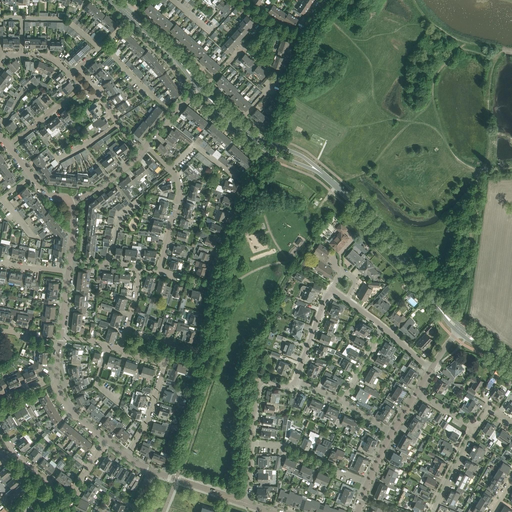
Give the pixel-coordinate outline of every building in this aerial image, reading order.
[(82,2),(82,0),(72,0),(72,1),(70,0),(69,3),(71,4),(71,3),(77,6),(77,7),(80,9),(84,4),(82,2)] [(220,10),(226,4),(221,0),(215,7),(215,6),(215,7),(217,9),(215,11),(218,13),(220,10)] [(311,5),(303,0),(301,5),(307,9),(311,5)] [(87,12),(94,5),(90,2),(89,2),(88,1),(85,4),(82,8),(84,9),(83,9),(87,12)] [(147,15),(154,7),(150,3),(144,10),(146,12),(145,14),(147,15)] [(226,3),(226,4),(220,10),(224,13),(222,14),(225,18),(231,11),(229,9),(231,7),(226,3)] [(273,15),(278,7),(274,4),(269,12),(273,15)] [(91,16),(98,9),(94,5),(87,12),(91,16)] [(307,9),(301,5),(297,9),(304,14),(307,9)] [(152,17),(158,10),(154,7),(147,15),(148,17),(150,15),(152,17)] [(278,18),(283,11),(278,7),(273,15),(278,18)] [(95,19),(101,12),(98,9),(91,16),(95,19)] [(154,22),(162,14),(158,10),(152,17),(154,19),(153,21),(154,22)] [(288,14),(287,14),(283,11),(278,18),(283,21),(284,20),(288,14)] [(95,19),(93,21),(97,25),(105,16),(105,15),(101,12),(95,19)] [(289,23),(293,16),(289,12),(287,14),(288,14),(284,20),(289,23)] [(104,25),(110,18),(106,14),(105,15),(105,16),(97,25),(101,28),(104,25)] [(160,24),(166,17),(162,14),(154,22),(156,24),(158,22),(160,24)] [(254,22),(247,15),(243,19),(252,27),(253,25),(252,24),(254,22)] [(298,19),(293,16),(289,23),(294,26),(298,19)] [(162,29),(170,20),(166,17),(160,24),(162,26),(160,27),(162,29)] [(108,28),(114,21),(110,18),(104,25),(108,28)] [(252,27),(243,19),(240,23),(241,25),(247,29),(249,27),(250,29),(252,27)] [(173,24),(170,20),(162,29),(164,30),(165,29),(167,31),(173,24)] [(111,32),(118,25),(114,21),(108,28),(111,32)] [(247,29),(241,25),(240,23),(237,27),(238,29),(238,28),(247,36),(248,34),(246,33),(249,31),(247,29)] [(173,36),(180,27),(176,24),(170,30),(173,32),(171,34),(173,36)] [(178,37),(184,31),(180,27),(173,36),(174,37),(176,35),(178,37)] [(238,28),(238,29),(235,32),(242,38),(243,36),(245,38),(247,36),(238,28)] [(180,42),(188,34),(184,31),(178,37),(180,39),(179,41),(180,42)] [(123,42),(129,36),(126,32),(119,39),(123,42)] [(242,38),(235,32),(231,36),(240,44),(241,42),(240,40),(242,38)] [(186,44),(192,37),(188,34),(180,42),(182,44),(184,42),(186,44)] [(127,46),(133,39),(129,36),(123,42),(127,46)] [(240,44),(231,36),(228,40),(235,46),(237,44),(238,45),(240,44)] [(188,49),(195,41),(192,37),(186,44),(188,46),(186,48),(188,49)] [(293,43),(294,40),(287,38),(287,40),(282,39),(280,44),(288,47),(289,44),(290,44),(291,42),(293,43)] [(47,39),(47,49),(49,49),(49,50),(55,50),(55,41),(50,41),(50,39),(47,39)] [(61,41),(55,41),(55,50),(61,50),(63,50),(64,39),(61,39),(61,41)] [(131,49),(136,43),(137,42),(133,39),(127,46),(131,49)] [(92,48),(84,40),(82,43),(83,44),(79,48),(85,54),(90,50),(92,48)] [(235,46),(228,40),(224,44),(233,51),(234,50),(233,48),(235,46)] [(193,51),(199,44),(195,41),(188,49),(190,51),(191,49),(193,51)] [(134,54),(140,47),(136,43),(131,49),(130,50),(134,54)] [(196,56),(203,48),(199,44),(193,51),(195,53),(194,54),(196,56)] [(233,51),(224,44),(221,48),(228,54),(230,51),(231,53),(233,51)] [(287,50),(288,47),(280,44),(278,50),(283,52),(282,54),(288,56),(289,54),(287,53),(288,51),(287,50)] [(85,54),(79,48),(79,47),(75,51),(81,58),(85,54)] [(138,57),(144,50),(140,47),(134,54),(138,57)] [(207,51),(203,48),(196,56),(197,58),(199,56),(201,58),(205,53),(207,51)] [(144,60),(151,54),(148,50),(141,56),(143,59),(141,60),(142,62),(144,60)] [(81,58),(75,51),(70,55),(71,56),(77,62),(81,58)] [(202,65),(209,56),(205,53),(201,58),(199,59),(201,61),(200,63),(202,65)] [(145,66),(154,58),(151,54),(144,60),(142,62),(142,63),(145,66)] [(244,64),(250,57),(245,54),(242,58),(240,56),(235,61),(238,63),(239,62),(241,63),(242,62),(244,64)] [(276,55),(274,61),(282,63),(284,60),(286,61),(288,56),(282,54),(281,57),(276,55)] [(77,62),(71,56),(67,59),(66,58),(64,60),(68,65),(70,63),(73,66),(77,62)] [(99,62),(97,64),(95,61),(87,69),(92,73),(96,70),(98,72),(102,69),(103,67),(112,59),(109,56),(102,62),(103,63),(101,64),(99,62)] [(207,66),(213,60),(209,56),(202,65),(203,66),(205,64),(207,66)] [(255,65),(253,63),(254,61),(250,57),(244,64),(247,66),(245,69),(249,72),(255,65)] [(149,70),(158,61),(154,58),(145,66),(149,70)] [(24,60),(24,65),(25,65),(25,69),(30,69),(30,70),(32,70),(32,67),(30,67),(30,60),(24,60)] [(209,71),(217,63),(213,60),(207,66),(209,68),(208,70),(209,71)] [(10,62),(7,65),(9,68),(8,69),(12,74),(14,72),(13,72),(21,66),(19,63),(16,65),(13,61),(11,63),(10,62)] [(42,75),(46,64),(45,64),(45,65),(43,64),(43,63),(39,61),(38,64),(33,62),(32,67),(32,70),(35,72),(35,71),(36,69),(40,71),(39,74),(42,75)] [(154,72),(161,65),(158,61),(149,70),(152,74),(154,72)] [(281,67),(282,63),(274,61),(272,66),(277,68),(276,71),(284,73),(286,68),(281,67)] [(215,73),(221,66),(217,63),(209,71),(211,73),(213,71),(215,73)] [(48,65),(46,64),(42,75),(45,77),(46,74),(50,75),(49,77),(52,79),(57,72),(52,70),(54,68),(49,66),(49,67),(47,66),(48,65)] [(158,76),(165,69),(161,65),(154,72),(158,76)] [(258,65),(257,67),(255,65),(249,72),(253,76),(255,73),(257,75),(263,69),(258,65)] [(12,74),(8,69),(5,72),(4,71),(2,73),(1,72),(0,73),(0,74),(11,83),(12,81),(12,80),(12,79),(12,78),(11,77),(11,76),(10,76),(12,74)] [(110,75),(107,72),(108,72),(106,70),(104,72),(102,69),(98,72),(94,76),(98,80),(102,77),(104,80),(110,75)] [(268,72),(263,69),(257,75),(260,78),(260,79),(261,80),(268,72)] [(58,89),(66,82),(66,81),(64,79),(65,78),(61,72),(54,79),(58,84),(55,86),(58,89)] [(162,81),(169,76),(166,72),(159,77),(162,81)] [(0,81),(7,87),(8,87),(11,83),(0,74),(0,81)] [(106,91),(115,85),(113,82),(114,81),(113,78),(110,75),(104,80),(106,82),(102,85),(106,91)] [(219,87),(226,79),(222,75),(216,82),(219,84),(217,86),(219,87)] [(165,85),(172,80),(169,76),(162,81),(165,85)] [(224,89),(230,82),(226,79),(219,87),(221,89),(222,87),(224,89)] [(168,89),(175,84),(172,80),(165,85),(168,89)] [(72,89),(66,82),(58,89),(57,89),(60,92),(63,90),(66,94),(72,89)] [(226,94),(234,85),(230,82),(224,89),(226,91),(225,92),(226,94)] [(178,88),(175,84),(168,89),(171,94),(178,88)] [(117,88),(115,85),(106,91),(109,96),(114,93),(115,96),(116,96),(120,93),(122,92),(120,89),(119,88),(118,87),(117,88)] [(238,89),(234,85),(226,94),(228,95),(230,94),(232,95),(232,96),(236,91),(238,89)] [(174,98),(181,93),(178,88),(171,94),(174,98)] [(233,102),(240,94),(236,91),(232,96),(232,95),(230,97),(232,99),(231,101),(233,102)] [(39,96),(37,98),(43,105),(45,103),(47,105),(52,101),(47,94),(46,94),(45,93),(44,93),(42,92),(42,94),(42,97),(39,97),(39,96)] [(123,98),(120,93),(116,96),(115,96),(111,99),(115,104),(119,101),(121,104),(125,101),(127,100),(125,97),(123,98)] [(238,104),(244,97),(240,94),(233,102),(234,104),(236,102),(238,104)] [(240,109),(248,101),(244,97),(238,104),(240,106),(239,108),(240,109)] [(40,107),(43,105),(37,98),(33,101),(33,103),(34,105),(32,107),(37,114),(42,109),(40,107)] [(126,112),(132,108),(130,105),(128,106),(125,101),(121,104),(116,107),(120,112),(124,109),(126,112)] [(246,111),(252,104),(248,101),(240,109),(242,111),(243,109),(246,111)] [(97,102),(85,110),(88,115),(91,113),(94,118),(92,119),(93,122),(96,120),(95,117),(101,113),(97,106),(99,105),(97,102)] [(28,106),(20,112),(22,115),(23,116),(20,118),(24,122),(26,120),(28,122),(33,117),(29,112),(31,110),(29,108),(28,106)] [(157,106),(154,110),(161,115),(164,111),(157,106)] [(186,116),(192,109),(188,106),(180,115),(184,118),(186,116)] [(190,119),(196,112),(192,109),(186,116),(190,119)] [(256,120),(262,113),(257,109),(251,116),(256,120)] [(77,120),(74,116),(70,110),(67,113),(65,110),(60,114),(62,117),(68,124),(72,121),(73,121),(75,121),(77,120)] [(161,115),(154,110),(151,114),(157,119),(161,115)] [(17,126),(13,121),(16,118),(18,119),(20,118),(16,112),(12,116),(10,119),(9,120),(11,122),(5,126),(10,132),(17,126)] [(194,122),(200,115),(196,112),(190,119),(194,122)] [(266,117),(262,113),(256,120),(260,124),(261,122),(265,126),(269,122),(268,121),(270,120),(266,116),(266,117)] [(157,119),(151,114),(147,118),(154,123),(157,119)] [(198,126),(204,119),(200,115),(194,122),(198,126)] [(68,124),(62,117),(59,119),(57,117),(52,121),(60,131),(68,124)] [(100,118),(88,126),(89,128),(90,129),(94,127),(96,129),(100,126),(102,129),(102,128),(104,131),(107,128),(106,126),(108,124),(107,122),(107,121),(105,118),(100,122),(98,119),(100,118)] [(154,123),(147,118),(144,122),(150,126),(151,127),(154,123)] [(208,122),(204,119),(198,126),(204,130),(209,124),(207,123),(208,122)] [(60,131),(52,121),(47,125),(49,127),(46,129),(50,134),(52,137),(60,131)] [(150,126),(144,122),(143,121),(140,125),(147,130),(150,126)] [(210,134),(216,127),(212,123),(210,125),(209,124),(204,130),(205,131),(206,130),(210,134)] [(147,130),(140,125),(137,129),(143,134),(147,130)] [(50,134),(46,129),(44,127),(39,131),(41,134),(38,136),(44,142),(46,145),(47,147),(50,144),(47,141),(48,140),(48,139),(48,138),(48,137),(47,136),(50,134)] [(214,137),(220,130),(216,127),(210,134),(214,137)] [(143,134),(137,129),(133,133),(140,138),(143,134)] [(192,142),(178,130),(176,132),(172,129),(169,132),(170,133),(168,135),(175,140),(177,137),(178,138),(179,138),(180,138),(181,137),(190,144),(192,142)] [(216,142),(224,133),(220,130),(214,137),(212,139),(216,142)] [(28,140),(29,139),(35,134),(33,131),(21,140),(23,143),(21,145),(25,150),(32,145),(28,140)] [(221,144),(228,137),(224,133),(216,142),(215,143),(216,144),(217,144),(218,144),(220,146),(222,144),(221,144)] [(171,145),(175,140),(168,135),(167,137),(166,136),(164,139),(168,142),(166,144),(171,149),(173,146),(171,145)] [(200,145),(204,140),(199,136),(196,139),(195,141),(200,145)] [(233,142),(231,140),(228,137),(221,144),(222,144),(225,147),(224,148),(226,149),(232,143),(233,142)] [(204,140),(200,145),(204,148),(208,143),(204,140)] [(125,154),(119,146),(116,142),(108,147),(110,150),(115,155),(117,153),(120,158),(125,154)] [(130,150),(124,143),(119,146),(125,154),(130,150)] [(158,146),(157,148),(163,154),(165,152),(168,155),(170,152),(171,153),(174,151),(171,149),(166,144),(164,146),(161,143),(158,145),(158,146)] [(231,154),(237,148),(232,143),(226,149),(227,151),(231,154)] [(36,150),(32,145),(25,150),(29,155),(32,154),(34,156),(39,152),(37,149),(36,150)] [(235,158),(241,151),(237,148),(231,154),(230,156),(234,160),(235,158)] [(215,151),(215,150),(212,154),(218,159),(220,156),(222,154),(217,149),(215,151)] [(115,155),(110,150),(108,152),(107,153),(108,154),(105,157),(106,159),(112,166),(117,162),(112,157),(115,155)] [(239,161),(245,154),(241,151),(235,158),(239,161)] [(36,164),(43,159),(39,154),(32,160),(36,164)] [(243,165),(249,158),(245,154),(239,161),(241,163),(239,165),(241,166),(243,165)] [(150,157),(145,161),(150,166),(148,167),(152,173),(153,172),(157,176),(159,174),(155,170),(154,170),(158,166),(156,163),(150,157)] [(112,166),(106,159),(104,161),(102,158),(98,162),(101,165),(102,163),(107,170),(112,166)] [(253,161),(249,158),(243,165),(247,168),(253,161)] [(46,163),(43,159),(36,164),(39,168),(44,165),(46,163)] [(187,176),(193,170),(189,166),(190,165),(187,163),(181,169),(181,170),(182,169),(185,172),(184,174),(187,176)] [(2,175),(9,170),(7,168),(8,167),(7,165),(0,170),(0,173),(1,173),(2,175)] [(41,174),(48,169),(44,165),(39,168),(37,170),(41,174)] [(152,173),(148,167),(146,169),(143,165),(138,169),(144,176),(146,174),(147,175),(149,173),(150,175),(152,173)] [(99,166),(95,170),(100,177),(104,173),(99,166)] [(200,176),(198,174),(200,172),(195,168),(193,170),(187,176),(189,179),(190,179),(191,180),(194,178),(196,180),(200,176)] [(44,178),(51,173),(48,169),(41,174),(44,178)] [(141,178),(144,176),(138,169),(133,172),(137,177),(134,178),(138,183),(139,184),(142,183),(140,180),(141,179),(141,178)] [(6,180),(14,173),(12,171),(11,173),(9,170),(2,175),(6,180)] [(100,177),(95,170),(90,173),(91,174),(96,180),(100,177)] [(223,171),(219,176),(224,180),(228,175),(223,171)] [(16,179),(14,176),(15,175),(14,173),(6,180),(3,182),(6,186),(9,184),(11,187),(16,183),(14,180),(16,179)] [(54,183),(55,174),(52,174),(51,173),(44,178),(47,182),(54,183)] [(96,180),(91,174),(88,176),(87,183),(91,183),(96,180)] [(138,183),(134,178),(132,180),(129,176),(124,179),(130,186),(132,184),(133,185),(135,184),(136,185),(138,183)] [(127,188),(130,186),(124,179),(120,183),(123,187),(121,189),(125,194),(130,200),(133,198),(129,193),(131,192),(127,188)] [(166,182),(164,180),(157,185),(158,187),(162,187),(163,193),(172,190),(172,188),(172,187),(171,184),(166,185),(166,182)] [(237,185),(226,180),(224,186),(219,185),(217,190),(218,190),(223,192),(224,189),(234,193),(237,185)] [(202,184),(195,182),(194,185),(191,184),(190,186),(189,190),(197,192),(199,186),(201,187),(202,184)] [(122,193),(116,186),(112,190),(118,197),(122,193)] [(22,197),(29,192),(26,188),(19,193),(22,197)] [(118,197),(112,190),(108,193),(113,200),(118,197)] [(196,197),(197,192),(189,190),(188,194),(189,194),(188,199),(197,201),(199,202),(200,198),(196,197)] [(32,196),(29,192),(22,197),(26,202),(32,196)] [(113,200),(108,193),(104,196),(107,202),(109,204),(113,200)] [(229,206),(232,199),(218,193),(216,197),(219,198),(218,202),(229,206)] [(107,202),(104,196),(102,194),(98,198),(103,205),(107,202)] [(34,195),(33,196),(32,196),(26,202),(29,206),(30,205),(37,200),(34,195)] [(166,201),(167,198),(159,196),(157,201),(160,202),(159,206),(168,208),(169,205),(168,205),(169,202),(166,201)] [(103,205),(98,198),(93,201),(97,206),(99,208),(103,205)] [(41,204),(37,199),(37,200),(30,205),(34,209),(41,204)] [(197,201),(188,199),(187,204),(185,203),(184,207),(192,209),(194,204),(195,204),(196,201),(197,201)] [(97,206),(93,201),(90,204),(89,212),(97,213),(97,210),(96,209),(95,208),(95,207),(97,206)] [(35,215),(44,208),(41,204),(34,209),(31,211),(35,215)] [(222,211),(224,207),(217,205),(216,209),(218,210),(215,218),(224,221),(227,212),(222,211)] [(167,212),(168,208),(159,206),(158,210),(155,209),(154,214),(163,217),(163,214),(166,214),(167,211),(167,212)] [(191,215),(192,209),(184,207),(183,211),(185,211),(183,216),(187,217),(192,219),(193,216),(191,215)] [(39,219),(47,212),(44,208),(35,215),(39,219)] [(45,221),(52,216),(48,211),(47,212),(39,219),(42,223),(45,221)] [(48,226),(55,220),(52,216),(45,221),(48,226)] [(161,218),(160,218),(153,216),(153,217),(152,218),(151,219),(151,221),(152,222),(154,223),(153,226),(161,228),(162,226),(163,226),(164,222),(161,221),(161,218)] [(194,219),(192,219),(187,217),(186,220),(181,219),(179,226),(188,228),(189,221),(193,222),(194,219)] [(215,221),(210,219),(208,218),(206,221),(209,222),(208,227),(209,229),(210,229),(219,233),(222,226),(214,224),(215,221)] [(50,231),(58,224),(55,220),(48,226),(46,227),(50,231)] [(337,237),(331,244),(338,250),(343,244),(348,238),(343,234),(347,229),(341,223),(336,228),(340,232),(336,236),(337,237)] [(55,234),(62,229),(58,224),(50,231),(49,232),(51,234),(54,233),(55,234)] [(161,231),(161,228),(153,226),(150,225),(149,231),(145,231),(140,230),(139,230),(138,234),(147,236),(152,237),(152,236),(155,236),(156,233),(160,234),(161,231)] [(324,236),(327,238),(329,234),(331,236),(335,230),(331,227),(324,236)] [(66,234),(62,229),(55,234),(57,237),(57,238),(66,239),(66,234)] [(182,232),(178,231),(177,235),(177,238),(185,240),(187,234),(189,235),(189,231),(183,230),(182,232)] [(211,238),(212,235),(200,230),(198,235),(206,238),(204,243),(214,247),(216,240),(211,238)] [(9,244),(0,242),(0,254),(4,255),(5,250),(8,251),(9,244)] [(16,245),(10,244),(9,243),(9,244),(8,251),(12,252),(11,256),(17,258),(19,249),(15,248),(16,245)] [(184,251),(182,250),(182,248),(184,249),(185,246),(177,243),(176,246),(174,246),(172,252),(180,254),(180,256),(183,256),(184,256),(185,252),(184,251)] [(142,244),(142,246),(141,253),(144,253),(143,259),(150,259),(151,250),(148,250),(148,249),(147,247),(147,246),(146,245),(144,245),(145,244),(142,244)] [(316,250),(314,253),(321,258),(321,257),(327,261),(329,258),(326,257),(330,251),(320,244),(315,250),(316,250)] [(28,255),(29,247),(19,245),(19,249),(17,258),(23,259),(24,256),(25,256),(26,255),(26,254),(28,255)] [(132,250),(128,249),(128,246),(123,245),(122,248),(123,248),(122,252),(125,253),(125,258),(131,259),(132,250)] [(132,250),(131,259),(137,259),(138,253),(141,253),(142,246),(132,245),(132,250)] [(206,252),(207,249),(200,246),(198,249),(197,251),(198,253),(200,253),(199,257),(209,260),(211,254),(206,252)] [(37,257),(39,250),(35,250),(35,248),(29,247),(28,255),(27,260),(33,261),(34,256),(37,257)] [(357,266),(364,259),(366,256),(364,258),(361,256),(361,257),(353,249),(353,248),(345,257),(353,265),(354,264),(357,267),(357,266)] [(325,264),(327,261),(321,257),(321,258),(314,253),(312,255),(320,261),(315,268),(319,271),(317,273),(321,276),(323,274),(327,277),(332,269),(325,264)] [(170,262),(168,266),(178,269),(181,270),(183,263),(181,263),(182,259),(172,257),(171,262),(170,262)] [(367,260),(366,261),(364,259),(357,266),(359,268),(358,269),(365,276),(367,273),(374,279),(378,274),(375,271),(375,270),(373,268),(374,266),(367,260)] [(206,267),(207,264),(198,261),(196,266),(198,267),(196,273),(202,275),(203,276),(203,275),(205,276),(208,268),(206,267)] [(79,271),(78,277),(87,278),(88,274),(90,275),(91,269),(83,268),(85,269),(84,271),(79,271)] [(14,283),(16,273),(10,272),(9,277),(6,276),(4,281),(4,283),(8,284),(8,282),(14,283)] [(301,282),(304,277),(297,272),(294,278),(301,282)] [(24,285),(25,280),(21,279),(22,274),(16,273),(14,283),(20,284),(20,286),(24,287),(24,285)] [(108,281),(109,273),(103,273),(103,277),(100,276),(100,282),(99,287),(99,289),(102,290),(102,287),(103,281),(108,281)] [(35,289),(36,281),(37,279),(32,278),(32,276),(26,275),(25,280),(24,285),(30,286),(30,288),(35,289)] [(147,276),(145,282),(142,282),(142,284),(145,284),(144,285),(145,286),(144,286),(144,287),(144,288),(144,289),(145,290),(146,290),(149,291),(149,292),(153,293),(155,286),(152,285),(154,278),(147,276)] [(49,284),(48,287),(57,289),(58,283),(53,282),(53,279),(55,279),(47,278),(46,284),(49,284)] [(167,281),(160,279),(157,290),(160,291),(161,293),(161,294),(162,294),(164,299),(167,297),(168,297),(168,296),(167,296),(169,289),(165,287),(167,281)] [(86,287),(87,283),(77,282),(77,288),(82,289),(82,292),(88,292),(89,287),(86,287)] [(379,283),(369,282),(368,286),(369,286),(368,287),(364,285),(361,289),(362,290),(358,297),(360,298),(361,299),(361,298),(366,301),(370,294),(369,293),(373,286),(379,286),(379,283)] [(180,296),(183,286),(175,284),(174,290),(169,289),(167,296),(168,296),(168,297),(167,297),(166,302),(170,304),(173,294),(180,296)] [(313,298),(315,292),(314,292),(315,291),(320,293),(322,287),(314,284),(313,287),(310,286),(309,288),(304,286),(303,286),(302,286),(302,287),(301,288),(301,289),(301,290),(302,290),(302,291),(304,292),(305,292),(305,293),(304,293),(304,294),(305,295),(304,298),(311,301),(312,297),(313,298)] [(192,290),(192,294),(188,294),(188,297),(191,297),(191,298),(196,299),(195,304),(201,305),(203,293),(200,293),(201,291),(192,290)] [(382,291),(374,299),(377,301),(374,304),(375,306),(375,305),(378,308),(378,309),(379,309),(383,313),(390,306),(386,303),(386,304),(381,299),(386,294),(382,291)] [(76,294),(75,300),(85,301),(87,301),(88,292),(82,292),(82,295),(76,294)] [(112,294),(115,296),(114,301),(117,302),(126,304),(128,299),(118,296),(119,293),(113,292),(112,294)] [(44,296),(44,302),(50,302),(51,299),(56,300),(57,294),(47,293),(45,293),(44,296)] [(88,301),(85,301),(75,300),(75,306),(80,306),(80,309),(86,310),(87,307),(88,307),(88,301)] [(307,304),(302,303),(297,301),(296,305),(300,306),(298,312),(295,311),(294,316),(297,317),(297,316),(307,319),(311,309),(306,307),(307,304)] [(332,305),(330,313),(332,314),(331,316),(338,319),(339,319),(339,317),(339,316),(339,315),(338,315),(338,314),(339,311),(342,312),(344,308),(343,308),(344,307),(345,308),(347,306),(340,302),(338,304),(334,301),(333,301),(333,302),(331,305),(332,305)] [(50,305),(50,302),(44,302),(43,307),(46,307),(45,311),(55,312),(55,306),(50,305)] [(124,310),(126,304),(117,302),(115,307),(124,310)] [(6,311),(4,320),(10,321),(11,316),(14,316),(15,310),(10,309),(6,308),(6,311)] [(85,316),(86,310),(80,309),(79,312),(74,312),(73,318),(82,319),(83,315),(85,316)] [(21,324),(24,312),(15,310),(14,316),(17,317),(16,322),(21,324)] [(200,313),(192,310),(191,313),(188,322),(196,325),(198,319),(199,316),(200,313)] [(54,318),(55,312),(45,311),(45,314),(42,314),(42,319),(48,320),(48,317),(54,318)] [(139,315),(136,325),(140,326),(141,325),(143,326),(144,322),(147,323),(149,315),(141,312),(139,311),(138,314),(138,315),(139,315)] [(394,311),(388,317),(391,321),(392,320),(396,324),(395,325),(396,325),(399,322),(401,324),(407,319),(402,315),(401,317),(394,311)] [(24,312),(21,324),(27,325),(28,319),(31,320),(33,313),(24,312)] [(121,321),(123,315),(114,312),(112,312),(111,314),(110,313),(109,317),(112,318),(121,321)] [(171,325),(166,324),(168,318),(164,316),(160,331),(163,333),(170,335),(172,329),(175,330),(177,323),(172,322),(171,325)] [(335,328),(333,327),(335,323),(336,324),(338,319),(331,316),(329,321),(327,320),(324,328),(329,330),(328,332),(329,333),(333,334),(335,328)] [(152,320),(149,328),(152,329),(152,330),(155,331),(157,326),(160,327),(162,318),(159,317),(158,321),(152,320)] [(119,326),(121,321),(112,318),(110,324),(119,326)] [(48,323),(48,320),(42,319),(41,325),(44,325),(43,328),(52,330),(53,324),(48,323)] [(287,328),(286,331),(290,333),(295,335),(294,337),(300,339),(302,333),(300,332),(301,329),(302,329),(304,323),(295,319),(291,329),(287,328)] [(407,321),(400,329),(404,333),(406,332),(413,338),(419,331),(411,325),(407,321)] [(179,322),(176,330),(180,331),(181,331),(181,330),(184,330),(183,334),(183,335),(182,339),(182,340),(183,341),(185,342),(186,340),(193,342),(196,331),(189,329),(188,329),(185,328),(181,327),(182,323),(179,322)] [(81,328),(82,325),(82,324),(73,323),(72,329),(77,330),(77,333),(76,333),(83,334),(84,328),(81,328)] [(356,330),(355,332),(360,335),(363,336),(365,333),(368,335),(370,332),(371,332),(373,329),(363,323),(360,329),(357,327),(356,330)] [(52,335),(52,330),(43,328),(43,332),(40,331),(39,337),(46,338),(46,335),(52,335)] [(118,331),(109,328),(108,331),(106,330),(105,330),(104,333),(107,334),(116,337),(118,331)] [(359,338),(360,335),(355,332),(353,331),(353,332),(352,334),(356,337),(353,342),(361,347),(365,341),(359,338)] [(336,335),(333,334),(329,333),(328,336),(322,333),(319,341),(328,344),(330,341),(334,342),(336,335)] [(114,343),(116,337),(107,334),(105,340),(114,343)] [(426,334),(417,343),(424,350),(433,341),(426,334)] [(293,340),(284,336),(282,340),(286,341),(282,352),(291,355),(295,344),(291,343),(292,340),(293,340)] [(392,346),(385,342),(381,351),(384,353),(383,355),(390,359),(394,361),(396,357),(391,355),(393,351),(390,350),(392,346)] [(354,350),(356,347),(348,343),(347,346),(348,346),(347,349),(350,350),(348,354),(355,358),(358,352),(354,350)] [(336,350),(320,344),(319,349),(316,348),(317,348),(314,354),(319,356),(319,355),(324,357),(325,354),(327,355),(328,352),(334,355),(336,350)] [(35,346),(34,355),(34,356),(38,356),(47,357),(48,351),(42,351),(42,348),(35,346)] [(82,350),(82,349),(83,349),(83,347),(75,346),(75,347),(73,347),(73,348),(70,348),(69,354),(78,355),(79,351),(82,350)] [(94,351),(92,356),(94,356),(92,361),(98,362),(97,365),(100,366),(102,359),(99,358),(101,354),(99,353),(99,352),(94,351)] [(341,353),(339,356),(342,357),(345,359),(341,365),(341,366),(349,371),(352,366),(351,365),(352,363),(349,361),(351,358),(348,357),(341,353)] [(69,354),(68,359),(73,360),(73,363),(81,363),(81,360),(78,358),(78,355),(69,354)] [(390,359),(383,355),(382,354),(380,357),(378,356),(376,359),(375,358),(374,360),(375,361),(383,366),(384,363),(386,364),(390,359)] [(34,359),(34,364),(40,369),(42,370),(40,369),(41,362),(43,363),(46,363),(47,357),(38,356),(34,356),(34,359)] [(113,366),(116,357),(110,356),(108,362),(105,362),(103,368),(107,369),(108,365),(113,366)] [(121,359),(116,357),(113,366),(111,370),(116,372),(116,374),(119,375),(120,372),(122,367),(119,366),(121,359)] [(311,363),(307,374),(315,377),(319,366),(319,364),(325,367),(327,363),(317,359),(315,363),(316,363),(315,365),(311,363)] [(129,371),(132,362),(131,362),(132,361),(128,360),(127,361),(126,361),(124,367),(122,367),(120,372),(123,373),(124,369),(129,371)] [(464,369),(456,360),(447,367),(448,369),(447,371),(448,372),(446,375),(448,377),(453,379),(455,376),(464,369)] [(287,375),(290,364),(280,361),(277,371),(280,372),(280,373),(280,374),(280,375),(281,375),(283,375),(283,374),(287,375)] [(136,368),(138,364),(137,364),(137,363),(133,362),(133,363),(132,362),(129,371),(134,373),(132,378),(133,378),(132,383),(134,384),(136,377),(138,372),(139,369),(136,368)] [(82,371),(81,366),(82,366),(81,363),(73,363),(73,367),(69,368),(70,373),(79,371),(82,371)] [(178,371),(187,374),(186,376),(190,377),(193,367),(179,363),(178,364),(174,363),(172,369),(169,368),(167,374),(169,375),(168,378),(172,380),(171,385),(170,385),(169,387),(173,389),(174,386),(173,386),(178,371)] [(403,365),(401,369),(404,371),(407,373),(414,378),(418,372),(416,371),(418,368),(417,368),(410,363),(407,367),(406,367),(403,365)] [(35,371),(40,369),(34,364),(33,364),(29,365),(31,368),(28,370),(32,379),(37,377),(35,371)] [(383,370),(374,365),(372,368),(371,367),(368,373),(376,377),(379,372),(381,373),(383,370)] [(147,377),(149,368),(144,366),(141,375),(147,377)] [(150,368),(149,368),(147,377),(152,379),(155,369),(154,369),(154,368),(150,367),(150,368)] [(32,379),(28,370),(25,371),(23,369),(21,370),(21,369),(17,370),(18,372),(18,371),(21,378),(24,376),(27,381),(32,379)] [(13,374),(10,375),(16,386),(21,384),(19,379),(21,378),(18,371),(18,372),(13,374)] [(79,371),(70,373),(71,379),(74,378),(75,382),(76,381),(84,379),(83,375),(82,371),(79,371)] [(326,371),(323,377),(326,378),(324,382),(322,385),(326,387),(327,386),(329,387),(333,379),(332,379),(330,378),(332,374),(326,371)] [(373,383),(376,377),(368,373),(365,379),(366,379),(364,383),(374,389),(376,385),(373,383)] [(414,378),(407,373),(404,378),(402,377),(400,380),(407,385),(409,382),(411,383),(414,378)] [(337,376),(335,374),(332,379),(333,379),(329,387),(331,388),(331,389),(335,391),(336,387),(337,383),(341,385),(344,379),(337,376)] [(7,377),(2,379),(5,385),(8,384),(10,389),(16,386),(10,375),(7,377)] [(471,375),(469,380),(474,383),(470,389),(468,388),(466,391),(474,395),(475,392),(475,391),(476,390),(478,391),(481,386),(482,387),(485,382),(477,377),(476,378),(471,375)] [(451,382),(442,377),(440,380),(438,379),(432,388),(437,391),(438,390),(441,392),(444,387),(447,389),(451,382)] [(89,383),(87,378),(84,379),(76,381),(75,382),(76,385),(72,386),(73,388),(72,388),(74,393),(79,391),(78,390),(83,388),(82,386),(89,383)] [(401,388),(403,385),(397,381),(394,386),(397,388),(397,389),(395,392),(403,396),(404,395),(404,396),(407,392),(406,391),(401,388)] [(380,393),(366,386),(364,390),(359,387),(359,388),(361,388),(358,393),(368,398),(370,394),(377,398),(380,393)] [(177,390),(173,389),(169,387),(168,390),(165,390),(162,400),(163,398),(167,400),(167,402),(172,403),(173,400),(174,400),(176,394),(183,396),(183,395),(187,396),(188,393),(177,390)] [(494,391),(491,396),(494,398),(494,399),(496,400),(497,399),(500,401),(502,398),(502,399),(504,396),(503,396),(506,392),(500,389),(497,387),(495,391),(494,390),(494,391)] [(134,389),(132,398),(135,399),(145,401),(146,398),(145,398),(146,396),(141,394),(142,392),(134,389)] [(279,397),(280,394),(285,395),(285,392),(278,390),(278,393),(272,392),(272,391),(267,390),(266,397),(271,398),(270,399),(276,400),(276,396),(279,397)] [(86,395),(85,391),(77,394),(79,397),(76,398),(79,403),(85,401),(86,403),(90,400),(89,398),(87,399),(85,395),(86,395)] [(402,398),(403,396),(395,392),(393,394),(392,394),(389,392),(386,397),(392,401),(394,399),(399,402),(400,401),(401,402),(403,398),(402,398)] [(42,393),(36,396),(37,399),(39,398),(42,403),(49,398),(46,393),(43,395),(42,393)] [(300,409),(306,396),(300,393),(297,401),(294,399),(292,405),(297,407),(297,408),(300,409)] [(365,402),(368,398),(358,393),(356,397),(354,396),(354,397),(359,399),(357,403),(356,403),(370,411),(372,406),(365,402)] [(464,404),(461,409),(467,413),(468,413),(469,413),(469,412),(471,410),(474,412),(478,406),(475,403),(476,402),(472,400),(474,397),(468,393),(465,396),(469,399),(465,405),(464,404)] [(45,408),(52,403),(49,398),(42,403),(45,408)] [(96,406),(94,404),(96,401),(93,398),(90,400),(86,403),(83,405),(87,408),(86,409),(91,412),(91,413),(96,406)] [(144,405),(145,401),(135,399),(134,403),(130,403),(129,406),(130,406),(137,408),(138,405),(142,406),(143,405),(144,405)] [(314,409),(318,401),(312,399),(309,405),(306,404),(304,410),(307,411),(308,408),(310,409),(311,408),(314,409)] [(381,403),(379,407),(383,410),(391,415),(392,414),(393,414),(395,410),(394,410),(395,409),(389,406),(391,403),(385,399),(382,404),(381,403)] [(314,409),(313,412),(314,412),(313,414),(315,415),(317,416),(320,417),(323,411),(320,410),(323,404),(318,401),(314,409)] [(284,404),(272,402),(272,406),(265,405),(264,411),(274,412),(274,408),(278,409),(278,405),(284,406),(284,404)] [(55,408),(52,403),(45,408),(48,413),(55,408)] [(172,407),(161,403),(160,407),(161,408),(158,417),(167,419),(169,411),(171,411),(172,407)] [(418,415),(421,417),(427,421),(429,422),(431,420),(427,417),(431,412),(428,410),(430,408),(423,403),(417,412),(420,413),(418,415)] [(91,412),(90,414),(94,417),(99,410),(101,409),(97,405),(96,406),(91,413),(91,412)] [(25,406),(20,409),(25,418),(26,421),(31,418),(31,417),(35,415),(30,407),(27,409),(25,406)] [(137,408),(130,406),(129,409),(132,410),(131,416),(140,418),(141,412),(137,411),(137,408)] [(323,411),(320,417),(323,419),(324,417),(329,419),(330,417),(334,409),(329,406),(326,413),(323,411)] [(58,412),(55,408),(48,413),(50,416),(51,418),(58,413),(58,412)] [(25,418),(20,409),(14,413),(16,415),(13,417),(18,425),(21,423),(20,421),(25,418)] [(339,411),(334,409),(330,417),(334,418),(333,419),(335,420),(334,423),(337,425),(339,420),(340,419),(337,417),(339,411)] [(104,414),(99,410),(94,417),(98,421),(104,414)] [(112,415),(111,414),(113,412),(110,410),(108,413),(104,418),(106,420),(102,424),(104,426),(106,428),(113,420),(114,418),(112,416),(112,415)] [(391,416),(391,415),(383,410),(382,412),(380,412),(378,411),(375,416),(381,420),(382,417),(388,420),(389,420),(391,416)] [(59,419),(61,418),(58,413),(51,418),(54,423),(53,424),(56,426),(61,422),(59,419)] [(278,425),(279,418),(283,419),(283,424),(287,425),(287,421),(288,418),(284,417),(280,416),(280,417),(275,416),(272,415),(266,414),(266,419),(263,418),(262,424),(272,426),(272,424),(278,425)] [(3,421),(1,423),(4,429),(7,427),(9,430),(17,425),(15,422),(11,415),(8,417),(6,418),(2,420),(3,421)] [(346,426),(350,418),(344,415),(342,422),(339,420),(337,425),(336,427),(339,428),(341,425),(343,426),(343,425),(346,426)] [(423,426),(427,421),(421,417),(420,420),(414,417),(411,422),(418,427),(421,429),(423,426)] [(352,427),(354,422),(355,420),(350,418),(346,426),(350,427),(349,428),(351,429),(350,433),(353,434),(355,428),(352,427)] [(287,425),(286,433),(290,435),(289,438),(293,440),(292,441),(297,443),(301,433),(294,430),(295,428),(291,426),(292,421),(288,419),(287,421),(287,425)] [(117,429),(122,423),(119,421),(117,424),(113,420),(106,428),(109,430),(111,431),(115,427),(117,429)] [(456,442),(462,432),(448,423),(443,420),(440,425),(445,428),(452,433),(448,438),(455,442),(455,441),(456,442)] [(63,432),(69,425),(65,421),(63,424),(61,422),(56,426),(54,428),(62,434),(63,432)] [(170,424),(163,422),(162,425),(154,423),(152,432),(163,435),(165,429),(169,430),(170,424)] [(416,431),(418,427),(411,422),(410,423),(409,423),(407,427),(408,427),(407,428),(410,430),(408,433),(417,438),(420,433),(416,431)] [(489,438),(492,440),(497,432),(495,430),(497,427),(493,425),(492,426),(488,422),(482,430),(490,436),(489,438)] [(120,439),(126,431),(122,428),(124,425),(122,423),(117,429),(119,431),(116,435),(118,436),(117,437),(120,439)] [(68,436),(74,429),(69,425),(63,432),(68,436)] [(261,430),(260,437),(267,438),(267,437),(270,438),(271,435),(276,436),(276,432),(275,432),(275,429),(268,428),(268,431),(261,430)] [(72,439),(78,432),(74,429),(68,436),(72,439)] [(500,433),(497,432),(492,440),(487,446),(491,449),(498,438),(503,441),(502,443),(502,444),(503,445),(505,445),(506,443),(506,444),(511,436),(505,433),(506,432),(502,430),(500,433)] [(124,442),(130,435),(126,431),(120,439),(122,441),(123,440),(124,442)] [(320,435),(319,435),(318,434),(311,431),(309,436),(310,436),(308,439),(305,438),(301,446),(308,449),(311,442),(316,444),(320,435)] [(77,443),(83,436),(78,432),(72,439),(77,443)] [(373,435),(366,432),(364,437),(362,437),(361,440),(362,440),(374,446),(375,444),(376,444),(378,441),(371,437),(373,435)] [(414,443),(417,438),(408,433),(407,435),(404,434),(402,436),(400,439),(409,444),(411,441),(414,443)] [(27,434),(18,438),(19,439),(20,438),(22,441),(18,444),(22,449),(24,451),(30,447),(28,444),(30,443),(27,440),(30,438),(27,434)] [(81,447),(87,440),(83,436),(77,443),(81,447)] [(319,443),(315,451),(318,452),(317,453),(322,455),(324,451),(326,448),(329,450),(333,442),(324,439),(322,444),(319,443)] [(406,448),(409,444),(400,439),(398,442),(399,443),(397,445),(400,447),(398,450),(401,451),(408,454),(410,450),(406,448)] [(91,443),(87,440),(81,447),(86,450),(91,443)] [(153,446),(155,442),(151,440),(149,440),(147,443),(144,441),(140,451),(145,454),(144,455),(148,457),(153,446)] [(362,440),(358,449),(364,452),(366,449),(372,452),(374,449),(373,448),(374,446),(362,440)] [(447,446),(449,443),(443,440),(441,446),(444,447),(441,453),(448,457),(453,448),(447,446)] [(39,444),(37,442),(32,447),(34,449),(29,456),(35,461),(38,457),(40,458),(42,455),(45,452),(44,451),(43,452),(39,449),(40,448),(38,446),(39,444)] [(472,448),(471,449),(483,456),(485,451),(484,450),(486,446),(480,442),(478,447),(474,445),(472,449),(472,448)] [(148,457),(148,458),(154,460),(153,461),(157,463),(160,454),(154,452),(155,450),(152,448),(148,457)] [(332,450),(329,458),(335,461),(336,457),(341,460),(344,452),(338,449),(336,452),(332,450)] [(481,460),(483,456),(471,449),(470,450),(471,451),(469,455),(473,457),(471,460),(477,464),(479,460),(481,460)] [(357,451),(353,460),(357,462),(365,465),(366,464),(367,464),(368,460),(367,460),(368,459),(365,458),(362,457),(363,454),(357,451)] [(408,455),(408,454),(401,451),(399,456),(393,453),(389,461),(398,465),(400,461),(403,462),(404,460),(407,462),(410,456),(408,455)] [(170,456),(167,455),(166,457),(160,454),(157,463),(161,464),(162,463),(167,465),(167,466),(170,456)] [(269,466),(269,456),(262,456),(263,456),(263,458),(259,458),(258,466),(269,466)] [(288,468),(292,460),(286,457),(284,463),(280,461),(279,468),(282,469),(283,466),(288,468)] [(436,462),(434,465),(442,469),(446,462),(435,457),(433,460),(436,462)] [(503,462),(500,467),(507,471),(510,466),(505,463),(507,460),(504,459),(502,457),(501,457),(500,460),(503,462)] [(44,469),(49,463),(44,458),(38,465),(44,469)] [(52,460),(49,463),(44,469),(49,474),(55,467),(56,466),(58,467),(62,462),(64,460),(62,458),(60,460),(57,464),(52,460)] [(105,458),(100,466),(106,470),(105,471),(108,472),(110,469),(108,467),(111,462),(105,458)] [(288,468),(287,471),(292,473),(295,475),(297,469),(295,467),(297,462),(292,460),(288,468)] [(353,460),(349,469),(355,472),(357,469),(362,471),(365,465),(357,462),(353,460)] [(468,467),(466,471),(472,474),(474,470),(475,471),(478,466),(467,460),(466,461),(465,460),(465,462),(464,465),(468,467)] [(108,472),(107,473),(112,477),(114,474),(117,476),(123,467),(117,464),(115,467),(112,465),(110,469),(108,472)] [(399,469),(388,464),(386,468),(389,470),(387,473),(396,477),(397,473),(399,474),(402,473),(403,470),(399,469)] [(303,478),(308,467),(303,465),(300,470),(297,469),(295,475),(297,476),(303,478)] [(426,466),(425,468),(427,469),(426,472),(429,474),(431,471),(439,475),(442,469),(434,465),(433,468),(430,467),(430,468),(426,466)] [(0,479),(3,483),(9,478),(7,475),(11,472),(6,466),(2,470),(1,469),(0,470),(0,474),(1,476),(0,477),(0,479)] [(128,471),(123,467),(117,476),(121,478),(119,481),(124,484),(126,481),(128,477),(125,475),(128,471)] [(313,469),(308,467),(303,478),(311,482),(314,476),(311,475),(313,469)] [(507,471),(500,467),(497,471),(505,476),(507,471)] [(272,469),(265,469),(265,473),(259,473),(259,477),(258,476),(258,482),(261,482),(260,485),(265,485),(265,482),(268,482),(268,479),(272,479),(272,469)] [(62,482),(66,475),(61,471),(56,478),(62,482)] [(69,471),(66,475),(62,482),(67,486),(74,477),(72,475),(72,474),(69,471)] [(474,475),(472,474),(466,471),(464,475),(460,473),(458,477),(457,476),(457,477),(468,483),(469,484),(472,478),(473,478),(474,475)] [(505,476),(497,471),(494,476),(502,481),(505,476)] [(320,483),(324,474),(319,472),(314,481),(320,483)] [(436,481),(433,479),(430,478),(432,475),(426,472),(425,472),(422,477),(425,478),(426,480),(424,483),(433,488),(436,481)] [(128,477),(126,481),(129,483),(128,486),(133,489),(132,490),(134,492),(136,488),(138,485),(136,484),(137,482),(134,480),(137,476),(131,473),(128,477)] [(396,477),(387,473),(386,476),(383,475),(381,480),(390,484),(392,485),(396,477)] [(327,484),(330,477),(324,474),(320,483),(320,485),(325,487),(326,484),(327,484)] [(11,480),(9,478),(3,483),(5,485),(7,483),(12,488),(13,488),(20,482),(15,476),(11,480)] [(502,481),(494,476),(491,481),(499,485),(502,481)] [(465,489),(468,483),(457,477),(456,478),(457,479),(455,483),(459,485),(457,488),(463,492),(465,489)] [(489,480),(486,484),(488,486),(487,488),(492,492),(494,489),(496,490),(499,485),(491,481),(489,480)] [(91,482),(87,488),(94,493),(97,489),(98,490),(100,488),(105,491),(107,488),(101,485),(101,484),(95,481),(94,484),(91,482)] [(348,489),(349,486),(343,483),(340,489),(344,491),(344,492),(343,494),(352,497),(352,496),(353,496),(355,492),(354,492),(354,491),(348,489)] [(385,493),(388,486),(380,483),(377,489),(385,493)] [(420,484),(418,489),(416,488),(414,492),(427,499),(429,495),(428,495),(430,492),(426,490),(427,487),(420,484)] [(14,490),(13,488),(12,488),(7,492),(12,497),(15,495),(17,498),(21,494),(21,495),(22,495),(23,494),(23,493),(24,492),(22,489),(20,486),(14,490)] [(271,486),(263,486),(263,489),(258,488),(257,496),(267,497),(270,497),(271,496),(271,494),(270,492),(271,486)] [(92,496),(94,493),(87,488),(83,494),(90,498),(88,501),(92,503),(94,499),(94,497),(92,496)] [(462,494),(463,492),(457,488),(455,492),(451,490),(449,494),(448,495),(457,499),(460,493),(462,494)] [(286,502),(289,494),(284,492),(285,491),(281,489),(277,501),(282,503),(283,501),(286,502)] [(385,493),(377,489),(374,496),(381,498),(380,501),(387,504),(388,504),(389,501),(388,501),(384,499),(384,500),(383,499),(384,496),(386,497),(388,494),(385,493)] [(490,495),(491,493),(486,490),(481,497),(489,502),(492,497),(490,495)] [(112,508),(120,511),(122,508),(123,509),(125,505),(119,502),(120,500),(121,501),(123,498),(115,493),(115,494),(110,491),(107,495),(112,498),(113,496),(116,498),(115,501),(112,508)] [(294,507),(298,495),(294,493),(293,495),(289,494),(286,502),(290,503),(289,505),(294,507)] [(351,499),(352,497),(343,494),(342,497),(341,497),(338,496),(336,501),(343,504),(344,501),(349,503),(350,503),(351,503),(352,499),(351,499)] [(304,508),(306,499),(302,498),(302,496),(298,495),(294,507),(300,509),(300,507),(304,508)] [(454,505),(457,499),(448,495),(448,496),(446,500),(450,502),(448,506),(454,509),(456,506),(454,505)] [(415,496),(412,502),(410,506),(411,508),(412,509),(413,508),(420,511),(422,508),(424,508),(425,505),(424,505),(424,504),(422,503),(423,500),(415,496)] [(489,502),(481,497),(478,502),(486,506),(489,502)] [(80,499),(77,507),(85,511),(87,505),(88,503),(87,502),(80,499)] [(309,511),(312,511),(316,500),(311,499),(311,501),(306,499),(304,508),(307,509),(307,511),(309,511)] [(322,511),(325,505),(319,504),(320,502),(316,500),(312,511),(322,511)] [(486,506),(478,502),(475,507),(483,511),(486,506)]
